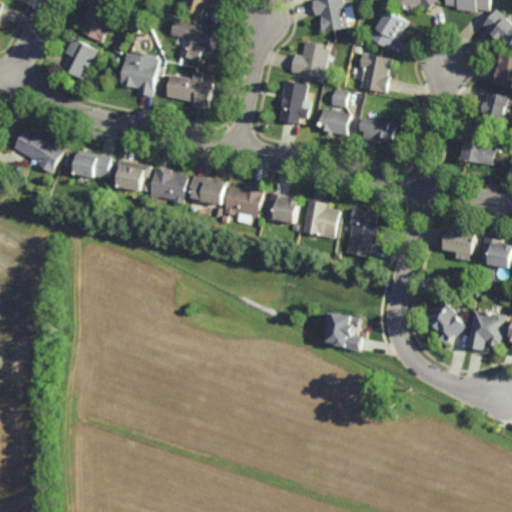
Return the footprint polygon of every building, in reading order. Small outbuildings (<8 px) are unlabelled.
[(121,0),(123,1),(108,28),(111,30),(104,41),(82,30),(88,19),(85,18),(95,0),(97,1),(97,0),(121,0)] [(215,10),(211,9),(207,22),(190,17),(194,0),(216,0),(215,3),(217,4),(215,10)] [(345,0),(350,27),(324,31),(324,23),(323,15),(318,16),(316,0),(345,0)] [(429,11),(424,4),(419,7),(420,8),(413,14),(402,0),(440,0),(442,2),(429,11)] [(493,0),(492,10),(479,8),(478,11),(460,8),(460,6),(449,5),(449,0),(493,0)] [(399,41),(396,39),(390,48),(373,38),(380,28),(380,29),(387,18),(381,15),(386,7),(411,23),(399,41)] [(511,19),(511,47),(505,41),(504,42),(496,35),(497,34),(486,25),(499,9),(511,19)] [(212,46),(203,43),(202,46),(207,47),(202,61),(183,55),(188,38),(174,33),(178,19),(217,31),(212,46)] [(86,78),(66,68),(73,54),(68,51),(76,36),(101,49),(86,78)] [(326,77),(294,70),(298,54),(305,56),(308,41),(332,46),(332,47),(333,47),(326,77)] [(122,54),(115,50),(118,45),(125,49),(122,54)] [(393,67),(391,67),(389,75),(392,75),(389,91),(364,86),(368,67),(364,66),(367,53),(395,59),(393,67)] [(511,83),(499,81),(501,66),(503,67),(505,56),(511,57),(511,83)] [(156,93),(142,91),(143,86),(134,84),(134,85),(124,84),(130,58),(162,64),(156,93)] [(205,78),(217,81),(211,107),(198,104),(199,100),(171,94),(175,72),(197,77),(199,69),(206,71),(205,78)] [(308,98),(306,98),(304,107),(311,108),(310,117),(302,116),(301,123),(282,119),(287,94),(286,94),(289,80),(290,80),(289,79),(291,78),(300,80),(310,84),(308,98)] [(349,107),(335,104),(338,88),(352,91),(349,107)] [(505,125),(487,121),(490,110),(486,109),(490,90),(510,94),(505,125)] [(354,113),(350,134),(336,131),(336,134),(329,133),(330,129),(323,127),(327,107),(354,113)] [(396,141),(383,139),(382,142),(376,141),(377,140),(367,138),(369,129),(365,128),(368,115),(394,120),(393,122),(399,124),(396,141)] [(39,134),(40,131),(57,142),(56,144),(66,150),(53,172),(40,164),(42,162),(17,147),(29,127),(39,134)] [(497,163),(464,157),(469,128),(490,132),(488,146),(499,148),(497,163)] [(109,176),(95,174),(95,175),(94,177),(92,177),(89,176),(89,174),(76,171),(77,161),(80,150),(113,156),(109,176)] [(150,176),(146,175),(143,189),(115,184),(121,158),(152,165),(150,176)] [(190,175),(185,203),(175,201),(175,199),(160,196),(159,201),(151,200),(157,170),(157,169),(157,166),(173,169),(172,172),(190,175)] [(225,203),(217,202),(217,204),(211,202),(211,200),(191,196),(196,174),(228,181),(228,183),(229,183),(225,203)] [(266,188),(261,217),(238,213),(238,214),(226,212),(227,209),(232,184),(245,187),(245,183),(251,184),(251,185),(257,185),(266,188)] [(293,199),(293,198),(301,200),(296,222),(288,220),(287,222),(282,221),(282,220),(268,217),(273,191),(289,195),(288,198),(293,199)] [(336,238),(322,235),(322,234),(305,231),(311,199),(329,203),(329,207),(342,210),(336,238)] [(377,244),(374,243),(371,256),(349,251),(355,222),(353,221),(356,208),(380,213),(378,225),(381,225),(377,244)] [(474,254),(473,253),(471,259),(458,257),(459,250),(446,248),(450,226),(478,232),(474,254)] [(511,266),(483,261),(488,235),(505,239),(505,241),(511,242),(511,266)] [(462,316),(463,315),(467,319),(466,320),(468,323),(467,323),(470,326),(449,344),(440,333),(443,329),(440,325),(439,326),(436,322),(434,323),(428,315),(448,299),(462,316)] [(490,311),(501,313),(510,314),(510,316),(511,316),(505,346),(503,345),(502,346),(501,346),(500,347),(492,345),(493,344),(491,343),(491,342),(490,342),(491,340),(489,340),(487,349),(471,346),(479,309),(481,310),(482,307),(490,308),(490,311)] [(356,335),(365,336),(362,350),(348,347),(339,345),(339,343),(331,341),(335,321),(330,320),(331,312),(336,313),(337,311),(363,317),(362,322),(357,321),(356,324),(359,324),(356,335)]
